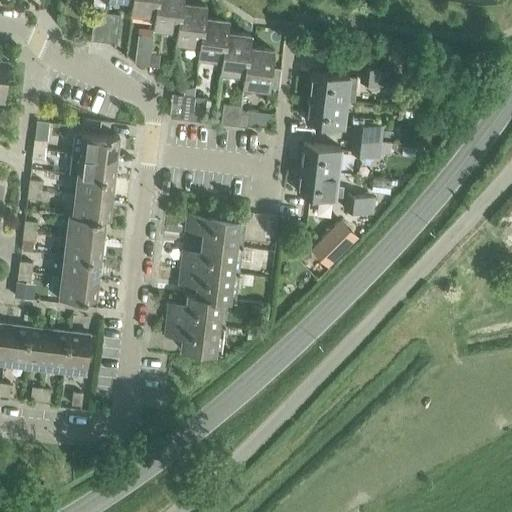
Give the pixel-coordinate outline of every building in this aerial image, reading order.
[(156,12),(156,0),(131,0),(130,9),(154,12),(156,12)] [(181,0),(156,0),(156,12),(154,12),(152,24),(176,27),(177,27),(180,2),(181,2),(181,0)] [(174,39),(198,42),(199,42),(202,17),(203,17),(204,5),(181,2),(180,2),(177,27),(176,27),(174,39)] [(90,39),(103,41),(106,12),(93,11),(90,39)] [(115,42),(119,14),(106,12),(103,41),(115,42)] [(198,42),(197,54),(220,56),(223,56),(225,32),(226,32),(227,20),(203,17),(202,17),(199,42),(198,42)] [(219,68),(243,71),(245,71),(248,46),(248,47),(250,34),(226,32),(225,32),(223,56),(220,56),(219,68)] [(272,49),(248,47),(248,46),(245,71),(243,71),(241,83),(244,83),(243,92),(249,93),(250,84),(268,86),(270,66),(272,49)] [(140,66),(149,67),(151,54),(141,53),(140,66)] [(149,67),(157,68),(158,55),(151,54),(149,67)] [(385,82),(387,69),(360,65),(358,79),(385,82)] [(270,66),(268,86),(279,87),(279,82),(281,67),(270,66)] [(311,69),(307,94),(344,99),(347,74),(311,69)] [(168,118),(190,121),(193,97),(171,94),(168,118)] [(304,119),(341,124),(344,99),(307,94),(304,119)] [(202,122),(205,98),(193,97),(190,121),(202,122)] [(220,124),(238,126),(240,114),(239,114),(240,107),(222,104),(220,124)] [(404,109),(402,118),(412,119),(413,110),(404,109)] [(431,113),(430,125),(449,127),(450,115),(431,113)] [(246,127),(248,115),(240,114),(238,126),(246,127)] [(47,137),(50,119),(39,117),(36,135),(47,137)] [(353,122),(351,136),(378,140),(379,125),(353,122)] [(79,154),(116,158),(118,136),(82,132),(79,154)] [(389,153),(390,142),(378,141),(378,140),(351,136),(349,152),(376,155),(376,152),(389,153)] [(33,140),(32,149),(45,150),(46,141),(33,140)] [(302,142),(299,166),(334,171),(337,146),(302,142)] [(31,158),(44,159),(45,150),(32,149),(31,158)] [(79,154),(77,174),(114,178),(116,158),(79,154)] [(342,186),(332,186),(334,171),(299,166),(296,191),(341,196),(342,186)] [(75,195),(111,199),(114,178),(77,174),(75,195)] [(28,180),(27,189),(40,191),(41,181),(28,180)] [(26,198),(39,200),(40,191),(27,189),(26,198)] [(343,194),(342,208),(343,208),(367,211),(370,211),(371,197),(343,194)] [(68,212),(67,214),(105,218),(109,219),(111,199),(75,195),(73,213),(68,212)] [(199,239),(243,244),(246,217),(185,211),(184,226),(200,228),(199,239)] [(102,239),(105,218),(67,214),(65,235),(102,239)] [(335,219),(310,246),(328,265),(355,236),(335,219)] [(23,221),(22,230),(35,231),(36,223),(23,221)] [(21,239),(34,241),(35,231),(22,230),(21,239)] [(100,259),(102,239),(65,235),(63,255),(100,259)] [(181,248),(179,265),(240,272),(243,244),(199,239),(198,250),(181,248)] [(63,255),(61,275),(98,279),(100,259),(63,255)] [(19,262),(18,270),(30,272),(31,263),(19,262)] [(225,299),(237,301),(240,272),(179,265),(177,281),(194,283),(193,294),(225,299)] [(16,280),(29,282),(30,272),(18,270),(16,280)] [(58,295),(96,299),(98,279),(61,275),(58,295)] [(166,301),(165,317),(222,324),(225,299),(193,294),(185,293),(184,303),(166,301)] [(178,347),(219,351),(222,324),(165,317),(163,334),(179,335),(178,347)] [(3,360),(23,362),(28,325),(7,323),(3,360)] [(28,325),(23,362),(43,365),(48,327),(28,325)] [(43,365),(64,367),(68,330),(48,327),(43,365)] [(68,330),(64,367),(85,369),(89,332),(68,330)] [(0,395),(8,397),(9,385),(0,384),(0,385),(0,395)] [(30,399),(39,400),(41,388),(31,387),(30,399)] [(48,401),(50,389),(41,388),(39,400),(48,401)] [(82,393),(72,392),(71,404),(80,405),(82,393)]
